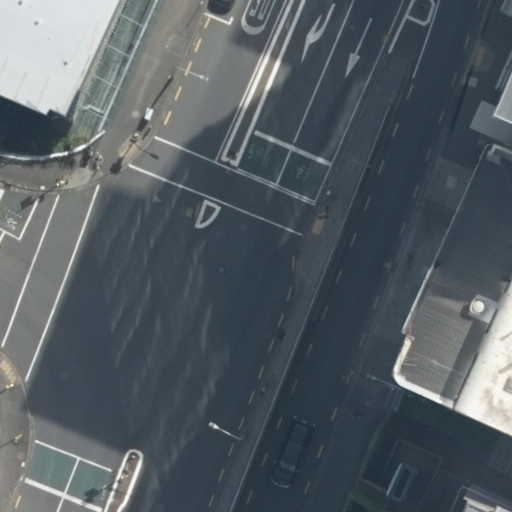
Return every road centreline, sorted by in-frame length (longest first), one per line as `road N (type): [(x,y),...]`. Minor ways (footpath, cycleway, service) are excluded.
road 1 (secondary): [(460,0),(270,511)]
road 2 (secondary): [(357,0),(208,365)]
road 3 (secondary): [(132,328),(262,0)]
road 4 (secondary): [(59,511),(132,328)]
road 5 (secondary): [(208,365),(152,511)]
road 6 (tertiary): [(132,328),(0,262)]
